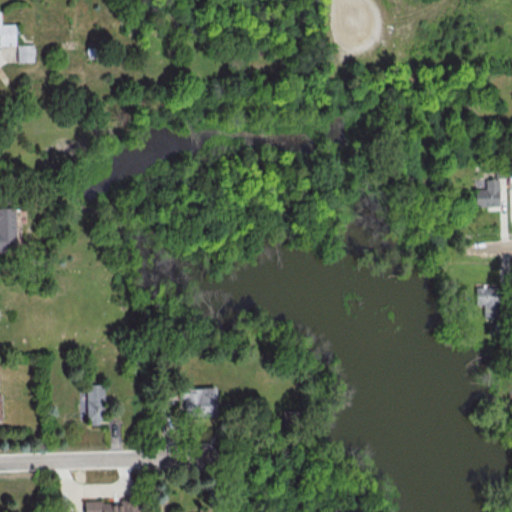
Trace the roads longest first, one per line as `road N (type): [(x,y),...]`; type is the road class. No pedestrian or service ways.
road 1 (residential): [(370,0),(380,28),(374,42),(339,60),(337,0)]
road 2 (residential): [(139,456),(0,461)]
